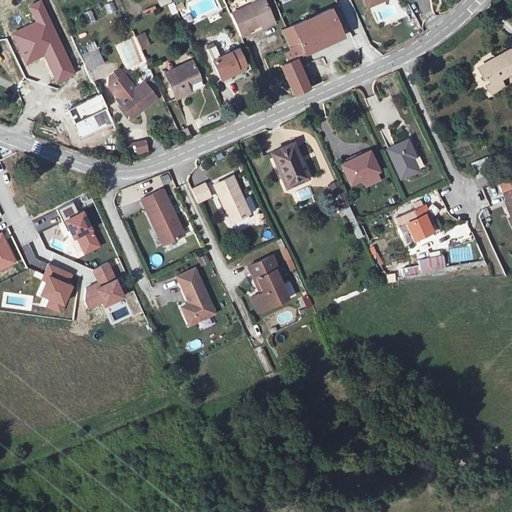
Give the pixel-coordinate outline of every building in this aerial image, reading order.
[(23,62),(42,53),(56,82),(63,78),(76,72),(41,0),(37,0),(28,5),(36,22),(11,33),(23,62)] [(265,0),(259,0),(234,11),(246,38),(254,34),(252,29),(274,20),(265,0)] [(107,14),(114,12),(111,3),(105,5),(107,14)] [(174,3),(168,5),(172,14),(178,12),(174,3)] [(283,62),(281,63),(294,94),(310,87),(297,58),(345,36),(333,8),(291,28),(284,30),(293,49),(295,54),(282,59),(283,62)] [(87,25),(95,21),(90,10),(82,14),(87,25)] [(127,71),(147,61),(141,50),(151,46),(144,31),(114,45),(127,71)] [(218,47),(208,51),(221,80),(249,67),(240,49),(223,57),(218,47)] [(82,59),(86,67),(100,60),(95,48),(80,55),(82,59)] [(511,55),(508,49),(479,64),(485,76),(491,73),(495,81),(489,84),(494,92),(508,85),(504,78),(511,73),(511,55)] [(193,61),(166,73),(177,98),(192,92),(188,84),(201,79),(193,61)] [(86,68),(80,71),(82,77),(89,74),(86,68)] [(111,77),(115,82),(126,73),(122,68),(111,77)] [(137,89),(126,73),(115,82),(110,85),(128,110),(140,101),(144,107),(158,97),(147,82),(137,89)] [(111,129),(116,126),(101,93),(77,104),(75,100),(66,104),(80,137),(109,124),(111,129)] [(304,160),(315,155),(305,136),(295,141),(304,160)] [(411,140),(386,151),(400,181),(419,173),(414,161),(419,158),(411,140)] [(147,141),(129,143),(130,157),(148,155),(147,141)] [(294,143),(273,153),(288,187),(310,178),(294,143)] [(367,149),(338,162),(346,181),(376,169),(367,149)] [(476,176),(493,169),(488,157),(471,164),(476,176)] [(511,173),(501,178),(497,181),(506,202),(502,203),(511,227),(511,173)] [(187,181),(191,189),(204,183),(200,174),(187,181)] [(232,176),(216,183),(219,191),(216,193),(223,209),(227,207),(234,222),(249,214),(232,176)] [(331,196),(341,193),(337,182),(327,185),(331,196)] [(204,183),(191,189),(197,202),(210,196),(204,183)] [(293,193),(297,203),(313,196),(309,186),(293,193)] [(161,189),(139,200),(152,227),(156,226),(164,244),(183,235),(161,189)] [(429,214),(443,213),(441,192),(432,193),(433,202),(429,203),(429,214)] [(343,195),(334,199),(338,209),(347,205),(343,195)] [(347,205),(338,209),(343,221),(352,217),(347,205)] [(420,207),(397,217),(409,244),(430,235),(426,227),(429,226),(420,207)] [(83,210),(63,220),(72,238),(75,237),(91,229),(92,229),(83,210)] [(156,226),(152,227),(161,246),(164,244),(156,226)] [(91,229),(75,237),(83,253),(99,245),(91,229)] [(1,232),(0,232),(0,267),(8,264),(15,261),(1,232)] [(420,274),(445,269),(442,253),(417,257),(420,274)] [(205,254),(197,259),(201,267),(209,262),(205,254)] [(254,297),(262,311),(287,298),(275,273),(279,271),(272,256),(248,266),(261,294),(254,297)] [(94,288),(99,285),(114,278),(107,263),(91,271),(97,282),(86,288),(84,301),(88,307),(101,302),(94,288)] [(48,275),(69,284),(73,274),(48,264),(42,279),(46,280),(48,275)] [(404,279),(420,275),(417,265),(402,269),(404,279)] [(192,267),(175,276),(188,303),(191,308),(183,312),(189,324),(214,311),(192,267)] [(69,284),(48,275),(46,280),(39,295),(49,299),(59,303),(62,304),(71,284),(69,284)] [(122,294),(114,278),(99,285),(94,288),(101,302),(102,304),(122,294)] [(289,283),(284,285),(290,297),(295,295),(289,283)] [(301,298),(307,308),(312,305),(306,295),(301,298)] [(262,311),(254,297),(248,300),(256,314),(262,311)] [(59,303),(49,299),(47,307),(57,309),(59,303)] [(180,306),(183,312),(191,308),(188,303),(180,306)]
